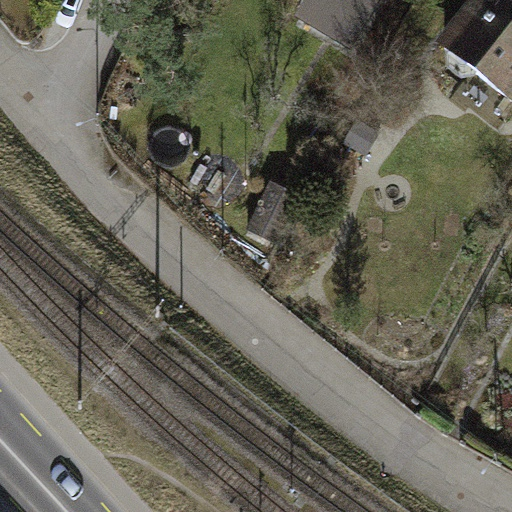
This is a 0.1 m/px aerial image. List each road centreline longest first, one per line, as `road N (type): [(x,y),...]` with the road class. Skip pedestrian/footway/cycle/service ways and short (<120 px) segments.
road 1 (residential): [(511,508),(258,326),(51,140)]
road 2 (residential): [(51,140),(118,0)]
